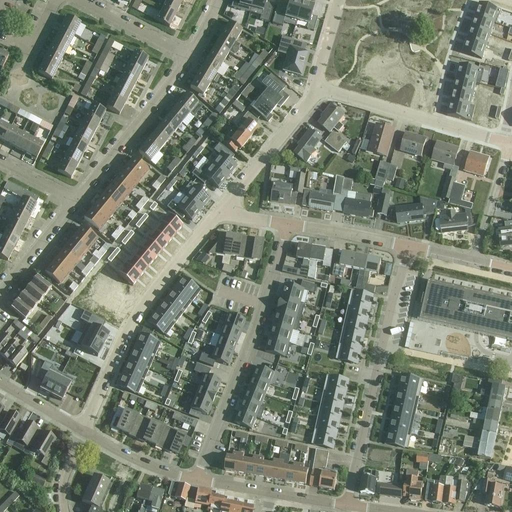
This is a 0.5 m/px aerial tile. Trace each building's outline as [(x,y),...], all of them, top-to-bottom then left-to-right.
[(142,0),(136,0),(133,5),(138,8),(142,0)] [(172,0),(167,0),(163,10),(175,16),(181,5),(172,0)] [(233,0),(231,9),(238,10),(250,14),(253,0),(233,0)] [(253,0),(250,14),(261,17),(259,21),(269,24),(274,6),(266,3),(266,0),(253,0)] [(277,7),(272,24),(282,27),(283,23),(295,27),(297,22),(296,22),(302,4),(289,0),(287,9),(277,7)] [(359,0),(349,44),(368,49),(379,0),(359,0)] [(431,8),(432,0),(388,0),(388,5),(431,8)] [(302,4),(296,22),(297,22),(308,25),(306,30),(313,32),(317,18),(311,17),(314,7),(302,4)] [(480,4),(475,17),(494,24),(499,10),(480,4)] [(157,21),(169,28),(175,16),(163,10),(157,21)] [(500,10),(496,22),(507,25),(510,13),(500,10)] [(475,17),(471,29),(490,35),(494,24),(475,17)] [(61,29),(74,36),(80,25),(67,18),(61,29)] [(229,23),(228,24),(222,34),(235,42),(242,31),(229,23)] [(74,36),(61,29),(55,40),(69,47),(74,36)] [(471,29),(467,40),(486,47),(490,35),(471,29)] [(235,42),(222,34),(216,45),(229,53),(233,55),(236,55),(238,51),(238,48),(240,45),(235,42)] [(282,38),(280,45),(290,48),(283,71),(300,76),(307,53),(303,52),(305,45),(282,38)] [(69,47),(55,40),(49,51),(63,58),(69,47)] [(100,49),(103,43),(98,40),(95,47),(100,49)] [(109,40),(106,47),(111,49),(114,43),(109,40)] [(467,40),(462,54),(482,60),(486,47),(467,40)] [(209,55),(223,63),(229,53),(216,45),(209,55)] [(100,49),(95,47),(91,53),(96,56),(100,49)] [(63,58),(49,51),(44,61),(57,68),(63,58)] [(0,68),(2,69),(8,57),(0,52),(0,68)] [(129,64),(142,71),(148,60),(134,52),(128,64),(129,64)] [(259,57),(264,60),(268,55),(264,52),(259,57)] [(223,63),(209,55),(203,66),(216,74),(222,78),(229,67),(223,63)] [(101,56),(98,62),(103,65),(106,58),(101,56)] [(254,63),(259,66),(264,60),(259,57),(254,63)] [(109,68),(115,70),(118,62),(112,59),(109,68)] [(38,72),(51,79),(57,68),(44,61),(38,72)] [(98,62),(94,69),(99,71),(103,65),(98,62)] [(84,69),(89,71),(92,65),(87,63),(84,69)] [(129,64),(123,75),(137,82),(142,71),(129,64)] [(459,65),(456,79),(476,84),(480,85),(484,71),(459,65)] [(216,74),(203,66),(197,77),(210,85),(216,74)] [(80,75),(85,78),(89,71),(84,69),(80,75)] [(248,71),(244,76),(248,80),(252,75),(248,71)] [(261,90),(256,96),(258,98),(273,110),(277,106),(280,108),(282,106),(284,103),(289,98),(281,91),(285,87),(280,83),(275,79),(268,73),(261,82),(267,87),(263,92),(261,90)] [(123,75),(117,86),(131,93),(137,82),(123,75)] [(248,80),(244,76),(238,82),(243,86),(248,80)] [(210,85),(197,77),(190,87),(203,95),(210,85)] [(90,78),(86,84),(91,87),(94,81),(90,78)] [(504,91),(507,80),(498,78),(496,89),(504,91)] [(456,79),(453,91),(473,96),(476,84),(456,79)] [(219,81),(214,90),(218,93),(224,84),(219,81)] [(86,84),(83,91),(88,93),(91,87),(86,84)] [(250,84),(245,91),(250,95),(255,88),(250,84)] [(75,85),(72,91),(77,94),(80,87),(75,85)] [(131,93),(117,86),(111,97),(125,104),(131,93)] [(232,90),(228,95),(232,99),(236,94),(232,90)] [(245,91),(241,96),(246,100),(250,95),(245,91)] [(453,91),(450,102),(470,107),(473,96),(453,91)] [(186,95),(178,105),(189,114),(198,105),(197,105),(186,96),(186,95)] [(232,99),(228,95),(223,102),(227,105),(232,99)] [(73,110),(78,99),(73,97),(68,108),(73,110)] [(111,97),(106,109),(114,113),(119,116),(125,104),(111,97)] [(268,117),(273,110),(258,98),(250,107),(265,120),(266,120),(269,122),(271,119),(268,117)] [(245,109),(236,101),(232,106),(242,113),(245,109)] [(450,102),(447,116),(467,121),(472,123),(475,108),(470,107),(450,102)] [(178,105),(170,114),(182,124),(189,114),(178,105)] [(86,117),(100,124),(102,120),(103,120),(106,115),(104,114),(105,113),(92,106),(88,113),(83,110),(81,115),(86,117)] [(330,133),(334,128),(339,133),(344,126),(339,122),(344,116),(331,106),(326,113),(327,114),(319,124),(330,133)] [(17,116),(19,110),(12,107),(9,112),(17,116)] [(69,117),(73,110),(68,108),(64,114),(69,117)] [(24,119),(27,114),(19,110),(17,116),(24,119)] [(243,125),(239,131),(249,139),(258,129),(255,126),(258,122),(248,113),(240,122),(243,125)] [(182,124),(170,114),(162,124),(174,133),(182,124)] [(203,125),(206,121),(198,114),(195,119),(203,125)] [(207,120),(203,126),(207,129),(212,124),(216,118),(212,115),(207,120)] [(86,117),(80,128),(94,135),(100,124),(86,117)] [(31,123),(39,127),(41,122),(34,118),(31,123)] [(41,122),(39,127),(46,131),(49,126),(41,122)] [(0,123),(0,140),(3,142),(10,129),(0,123)] [(64,126),(60,123),(56,130),(61,132),(64,126)] [(154,133),(166,143),(174,133),(162,124),(154,133)] [(203,126),(198,131),(202,135),(207,129),(203,126)] [(386,158),(392,139),(389,138),(392,130),(377,126),(371,144),(376,146),(374,154),(386,158)] [(75,139),(88,146),(94,135),(80,128),(75,139)] [(21,134),(10,129),(3,142),(14,147),(21,134)] [(58,139),(61,132),(56,130),(53,136),(58,139)] [(249,139),(239,131),(234,137),(230,134),(223,142),(234,151),(237,147),(240,150),(249,139)] [(309,154),(321,139),(311,131),(301,143),(303,144),(295,154),(306,163),(312,156),(309,154)] [(333,132),(328,139),(342,149),(347,143),(333,132)] [(166,143),(154,133),(147,143),(158,152),(166,143)] [(14,147),(25,153),(32,140),(21,134),(14,147)] [(213,140),(218,145),(223,139),(218,134),(213,140)] [(421,157),(426,140),(425,140),(425,141),(414,138),(415,137),(406,134),(401,151),(421,157)] [(32,140),(25,153),(36,160),(43,146),(46,142),(41,139),(39,144),(32,140)] [(75,139),(69,150),(82,157),(88,146),(75,139)] [(196,143),(192,139),(188,144),(192,148),(196,143)] [(342,149),(328,139),(325,143),(338,154),(342,149)] [(158,152),(147,143),(139,153),(150,162),(158,152)] [(453,167),(458,150),(437,143),(432,160),(445,164),(443,169),(451,171),(452,167),(453,167)] [(192,148),(188,144),(182,151),(187,154),(192,148)] [(53,148),(48,145),(45,151),(50,154),(53,148)] [(212,165),(211,165),(227,178),(237,167),(230,162),(234,157),(227,152),(219,145),(213,151),(219,156),(212,165)] [(63,161),(77,168),(82,157),(69,150),(63,161)] [(46,161),(50,154),(45,151),(41,158),(46,161)] [(470,153),(464,172),(483,178),(489,159),(470,153)] [(176,158),(172,163),(176,167),(180,162),(176,158)] [(147,171),(141,166),(133,159),(127,167),(135,173),(129,180),(135,185),(147,171)] [(71,180),(77,168),(63,161),(57,173),(71,180)] [(195,170),(191,175),(204,185),(207,181),(218,190),(227,178),(211,165),(212,165),(208,162),(199,173),(195,170)] [(381,162),(375,180),(376,180),(385,183),(386,180),(390,166),(391,165),(381,162)] [(167,170),(171,173),(176,167),(172,163),(167,170)] [(397,168),(390,166),(386,180),(393,183),(397,168)] [(113,176),(111,178),(129,193),(135,185),(129,180),(135,173),(127,167),(117,180),(113,176)] [(293,187),(275,184),(272,202),(295,206),(296,199),(297,194),(302,195),(305,176),(297,175),(295,190),(292,190),(293,187)] [(161,177),(156,182),(152,188),(156,191),(165,180),(161,177)] [(333,196),(341,197),(344,179),(336,177),(333,196)] [(112,185),(109,189),(123,200),(129,193),(111,178),(109,181),(112,185)] [(454,183),(455,180),(449,178),(443,198),(450,200),(454,183)] [(344,179),(341,197),(347,198),(348,192),(350,193),(352,181),(344,179)] [(406,181),(397,179),(394,188),(403,190),(406,181)] [(376,180),(374,187),(383,189),(385,183),(376,180)] [(22,200),(16,211),(30,218),(36,206),(35,206),(39,199),(7,183),(3,190),(22,200)] [(181,194),(181,195),(185,198),(185,197),(201,210),(210,199),(190,183),(181,194)] [(450,200),(448,204),(471,210),(473,204),(461,201),(466,187),(454,183),(450,200)] [(111,215),(123,200),(109,189),(103,196),(110,202),(104,210),(111,215)] [(332,212),(335,199),(312,195),(312,193),(305,191),(302,207),(309,208),(332,212)] [(347,200),(344,214),(368,218),(373,219),(374,212),(369,211),(371,197),(356,194),(350,193),(348,192),(347,198),(347,200)] [(88,206),(87,208),(105,222),(111,215),(104,210),(110,202),(103,196),(92,209),(88,206)] [(386,217),(390,197),(389,197),(382,196),(377,215),(386,217)] [(148,201),(144,197),(140,202),(144,205),(148,201)] [(172,202),(166,208),(181,221),(185,216),(192,222),(201,210),(185,197),(185,198),(177,207),(172,202)] [(438,203),(421,199),(422,206),(419,206),(399,209),(396,209),(398,224),(424,221),(423,216),(435,215),(438,203)] [(144,205),(140,202),(135,208),(140,211),(144,205)] [(152,202),(147,209),(150,211),(155,205),(152,202)] [(8,210),(14,213),(18,206),(12,203),(8,210)] [(98,231),(105,222),(87,208),(84,211),(88,214),(84,220),(98,231)] [(473,227),(471,211),(465,210),(466,216),(455,218),(454,212),(447,213),(448,218),(440,219),(441,220),(436,221),(435,223),(436,231),(438,232),(441,232),(442,234),(468,231),(467,227),(473,227)] [(11,222),(25,229),(30,218),(16,211),(11,222)] [(136,216),(136,215),(132,212),(127,217),(132,221),(136,216)] [(138,220),(141,222),(147,216),(144,213),(138,220)] [(168,215),(161,224),(175,236),(182,227),(168,215)] [(141,222),(138,220),(133,226),(136,229),(141,222)] [(11,222),(5,233),(19,240),(25,229),(11,222)] [(497,238),(498,239),(499,239),(500,248),(511,246),(511,222),(505,224),(506,229),(498,230),(498,231),(497,232),(496,233),(497,238)] [(161,224),(154,232),(168,244),(175,236),(161,224)] [(124,230),(120,227),(116,231),(120,235),(124,230)] [(78,249),(84,254),(96,239),(82,228),(76,235),(84,241),(78,249)] [(124,237),(128,239),(133,233),(130,230),(124,237)] [(120,235),(116,231),(111,238),(115,241),(120,235)] [(154,232),(147,241),(161,253),(168,244),(154,232)] [(19,240),(5,233),(0,242),(0,243),(13,251),(19,240)] [(230,257),(233,237),(228,237),(228,235),(221,233),(221,234),(219,234),(217,243),(208,255),(220,257),(225,258),(225,256),(230,257)] [(262,256),(270,257),(272,235),(264,234),(262,256)] [(84,241),(76,235),(64,250),(78,262),(84,254),(78,249),(84,241)] [(239,238),(233,237),(230,257),(236,258),(235,260),(240,260),(244,261),(244,260),(248,238),(246,238),(239,236),(239,238)] [(128,239),(124,237),(119,243),(122,246),(128,239)] [(250,238),(248,238),(244,260),(244,261),(249,261),(249,262),(253,263),(253,261),(259,262),(262,242),(257,241),(257,239),(250,238)] [(147,241),(140,249),(155,261),(161,253),(147,241)] [(0,258),(7,262),(13,251),(0,243),(0,258)] [(99,261),(102,258),(110,248),(105,245),(97,254),(95,252),(92,255),(99,261)] [(299,246),(297,260),(304,261),(303,267),(302,266),(301,271),(298,271),(297,276),(307,279),(312,248),(299,246)] [(111,254),(114,256),(119,250),(116,247),(111,254)] [(312,248),(307,279),(315,281),(315,276),(317,269),(316,269),(316,263),(323,264),(323,268),(329,269),(331,257),(325,256),(326,250),(312,248)] [(140,249),(133,258),(148,270),(155,261),(140,249)] [(78,262),(64,250),(52,265),(59,271),(65,264),(72,269),(78,262)] [(209,259),(202,253),(195,261),(204,265),(209,259)] [(345,268),(353,270),(356,256),(343,253),(342,259),(336,258),(332,276),(343,278),(345,268)] [(114,256),(111,254),(105,260),(108,263),(114,256)] [(356,290),(361,291),(364,278),(365,272),(368,258),(356,256),(353,270),(360,271),(356,290)] [(133,258),(126,267),(141,278),(148,270),(133,258)] [(368,258),(365,272),(364,278),(361,291),(374,294),(375,287),(368,286),(370,273),(378,275),(381,261),(368,258)] [(90,272),(94,267),(90,263),(86,268),(90,272)] [(59,271),(52,265),(45,274),(59,285),(72,269),(65,264),(59,271)] [(392,265),(386,264),(384,276),(390,277),(392,265)] [(126,267),(119,275),(134,287),(141,278),(126,267)] [(90,272),(86,268),(81,274),(85,278),(90,272)] [(30,285),(44,297),(51,289),(34,275),(32,278),(35,280),(30,285)] [(177,286),(174,290),(192,303),(200,292),(183,278),(177,286)] [(511,300),(429,281),(420,320),(511,341),(511,300)] [(38,305),(44,297),(30,285),(28,283),(25,286),(28,288),(24,293),(38,305)] [(315,295),(317,287),(303,283),(301,289),(285,285),(281,299),(301,304),(304,292),(311,294),(315,295)] [(69,289),(73,293),(78,287),(73,284),(69,289)] [(174,290),(165,301),(183,314),(192,303),(174,290)] [(32,313),(38,305),(24,293),(21,291),(19,293),(22,296),(18,301),(17,301),(32,313)] [(352,292),(348,306),(370,311),(373,297),(352,292)] [(25,321),(32,313),(17,301),(18,301),(15,299),(12,301),(15,304),(11,309),(25,321)] [(281,299),(277,312),(301,319),(305,305),(301,304),(281,299)] [(61,301),(56,306),(59,309),(64,304),(61,301)] [(165,301),(157,312),(174,325),(183,314),(165,301)] [(48,309),(55,315),(59,309),(56,306),(52,304),(48,309)] [(345,320),(367,325),(370,311),(348,306),(345,320)] [(84,312),(80,321),(88,325),(82,335),(103,347),(109,335),(101,331),(105,323),(84,312)] [(157,312),(148,323),(166,337),(174,325),(157,312)] [(297,333),(301,319),(277,312),(273,325),(293,331),(297,333)] [(241,332),(245,321),(228,314),(224,326),(241,332)] [(48,317),(43,322),(47,325),(51,320),(48,317)] [(345,320),(342,333),(364,338),(367,325),(345,320)] [(47,325),(43,322),(38,328),(42,331),(47,325)] [(15,326),(20,331),(23,328),(18,323),(15,326)] [(273,325),(269,339),(289,345),(289,344),(293,331),(273,325)] [(219,337),(236,344),(241,332),(224,326),(219,337)] [(31,334),(29,332),(23,328),(20,331),(25,335),(22,338),(26,341),(31,334)] [(197,330),(195,335),(193,340),(200,343),(203,333),(197,330)] [(361,352),(364,338),(342,333),(339,347),(361,352)] [(82,335),(76,346),(97,358),(103,347),(82,335)] [(140,335),(134,348),(155,357),(160,344),(140,335)] [(236,344),(219,337),(213,335),(209,346),(215,349),(232,355),(236,344)] [(0,355),(11,342),(3,336),(0,339),(0,355)] [(39,341),(34,336),(31,340),(36,344),(39,341)] [(291,345),(289,344),(289,345),(269,339),(267,345),(265,353),(284,358),(287,359),(291,345)] [(0,360),(2,358),(7,363),(19,349),(11,342),(0,355),(0,360)] [(361,352),(339,347),(336,361),(358,366),(361,352)] [(134,348),(129,361),(149,370),(152,362),(155,357),(134,348)] [(27,356),(19,349),(7,363),(5,366),(7,368),(10,365),(16,370),(27,356)] [(210,367),(213,368),(215,362),(228,367),(232,355),(215,349),(212,359),(201,355),(198,362),(210,367)] [(167,363),(168,363),(177,367),(179,361),(169,357),(167,363)] [(180,358),(177,367),(181,369),(185,360),(180,358)] [(129,361),(123,374),(143,383),(149,370),(129,361)] [(168,363),(166,369),(174,372),(177,367),(168,363)] [(196,365),(194,373),(204,377),(199,387),(216,393),(221,382),(209,377),(211,371),(196,365)] [(270,385),(274,374),(258,367),(253,379),(270,385)] [(50,369),(39,390),(51,396),(62,375),(50,369)] [(123,374),(117,387),(138,396),(143,383),(123,374)] [(62,375),(51,396),(62,402),(73,381),(62,375)] [(327,377),(324,391),(346,396),(349,382),(327,377)] [(400,390),(421,395),(424,381),(403,377),(400,390)] [(248,390),(265,397),(270,385),(253,379),(248,390)] [(481,391),(480,396),(485,397),(491,398),(503,400),(506,389),(501,388),(502,382),(489,379),(486,392),(481,391)] [(216,393),(199,387),(195,398),(212,405),(216,393)] [(248,390),(244,401),(261,408),(261,407),(264,399),(265,397),(248,390)] [(396,404),(418,409),(421,395),(400,390),(396,404)] [(343,409),(346,396),(324,391),(321,405),(343,409)] [(489,410),(501,413),(503,400),(491,398),(485,397),(480,396),(474,395),(473,400),(490,404),(489,410)] [(162,407),(164,401),(156,398),(153,404),(162,407)] [(212,405),(195,398),(190,410),(201,414),(207,416),(212,405)] [(166,401),(164,406),(171,409),(173,403),(166,401)] [(256,419),(260,421),(265,409),(261,407),(261,408),(244,401),(240,412),(256,419)] [(149,411),(152,405),(146,402),(144,409),(149,411)] [(393,418),(415,422),(418,409),(396,404),(393,418)] [(155,413),(158,407),(152,405),(149,411),(155,413)] [(343,409),(321,405),(318,418),(340,423),(343,409)] [(124,433),(131,415),(126,412),(127,411),(123,409),(122,409),(118,407),(109,428),(111,429),(111,430),(118,432),(119,431),(124,433)] [(499,425),(501,413),(489,410),(483,409),(482,416),(471,414),(470,419),(474,420),(481,421),(486,422),(499,425)] [(201,414),(190,410),(188,416),(198,420),(201,414)] [(252,430),(256,419),(240,412),(235,424),(252,430)] [(0,427),(0,431),(10,437),(6,444),(12,447),(16,441),(19,434),(14,431),(21,420),(9,413),(2,424),(0,427)] [(136,417),(131,415),(124,433),(129,435),(128,437),(135,439),(136,440),(145,419),(141,417),(137,415),(136,417)] [(198,423),(178,415),(175,422),(195,430),(198,423)] [(318,418),(315,432),(337,437),(340,423),(318,418)] [(393,418),(390,431),(412,436),(415,422),(393,418)] [(149,420),(145,419),(136,440),(138,440),(138,441),(144,444),(145,442),(150,444),(158,426),(153,424),(154,422),(149,420)] [(496,437),(499,425),(486,422),(484,434),(496,437)] [(37,444),(36,444),(31,441),(38,430),(26,423),(19,434),(16,441),(27,448),(24,454),(29,457),(33,451),(37,444)] [(453,423),(451,434),(460,435),(461,424),(453,423)] [(163,428),(158,426),(150,444),(155,446),(154,448),(161,451),(161,450),(163,451),(172,430),(168,428),(164,426),(163,428)] [(176,432),(172,430),(163,451),(164,451),(164,452),(171,455),(172,453),(177,455),(181,446),(183,447),(187,438),(179,435),(180,433),(176,431),(176,432)] [(409,450),(412,436),(390,431),(387,445),(409,450)] [(333,451),(337,437),(315,432),(312,446),(333,451)] [(32,459),(36,453),(45,458),(41,464),(46,468),(54,455),(49,452),(55,440),(43,433),(36,444),(37,444),(33,451),(29,457),(32,459)] [(494,449),(496,437),(484,434),(482,441),(477,440),(465,438),(464,443),(494,449)] [(450,436),(447,449),(453,450),(456,438),(450,436)] [(448,441),(442,440),(439,451),(445,453),(448,441)] [(491,461),(494,449),(464,443),(463,448),(475,450),(475,449),(480,451),(479,458),(491,461)] [(316,451),(310,487),(319,489),(334,492),(337,476),(338,473),(325,471),(324,474),(322,473),(323,469),(326,469),(329,453),(317,451),(316,451)] [(225,471),(235,473),(239,454),(233,453),(233,458),(227,457),(225,471)] [(235,473),(245,475),(248,461),(243,460),(244,455),(239,454),(235,473)] [(245,475),(255,477),(259,458),(254,457),(253,462),(248,461),(245,475)] [(255,477),(265,478),(268,465),(263,464),(264,459),(259,458),(255,477)] [(457,460),(451,472),(456,474),(461,462),(457,460)] [(265,478),(276,480),(279,461),(274,461),(273,465),(268,465),(265,478)] [(276,480),(286,482),(288,468),(283,467),(284,462),(279,461),(276,480)] [(286,482),(296,484),(299,465),(294,464),(293,469),(288,468),(286,482)] [(299,465),(296,484),(306,486),(308,472),(303,471),(304,466),(299,465)] [(418,473),(407,471),(404,498),(410,499),(410,501),(411,501),(411,502),(416,502),(416,501),(420,502),(422,486),(417,486),(418,473)] [(377,482),(378,473),(369,472),(369,475),(364,474),(364,478),(363,478),(361,494),(374,496),(376,481),(377,482)] [(30,483),(40,488),(42,489),(46,481),(33,476),(30,483)] [(82,503),(90,506),(92,507),(89,511),(101,511),(98,509),(110,484),(93,477),(82,503)] [(431,503),(443,505),(447,479),(441,478),(440,487),(434,487),(434,482),(428,482),(426,502),(431,502),(431,503)] [(447,479),(443,505),(455,506),(455,502),(464,504),(467,484),(453,482),(454,480),(447,479)] [(500,509),(503,489),(493,487),(493,483),(483,482),(481,493),(488,494),(486,507),(500,509)] [(187,497),(190,488),(189,488),(171,483),(167,496),(169,496),(169,498),(185,502),(185,503),(186,499),(187,497)] [(387,497),(389,486),(381,485),(380,496),(387,497)] [(139,511),(145,511),(152,490),(140,486),(136,500),(143,502),(142,507),(141,507),(139,511)] [(396,487),(389,486),(387,497),(395,498),(396,487)] [(403,488),(396,487),(395,498),(402,499),(403,488)] [(197,490),(190,488),(187,497),(195,499),(193,509),(200,509),(201,507),(207,508),(210,493),(197,490)] [(158,511),(164,493),(152,490),(145,511),(150,511),(151,510),(158,511)] [(15,493),(5,503),(10,507),(19,497),(15,493)] [(208,511),(215,511),(220,511),(223,498),(224,495),(215,494),(211,493),(210,493),(207,508),(208,508),(208,511)] [(223,498),(220,511),(230,511),(233,500),(227,499),(227,500),(223,499),(223,498)] [(241,511),(243,502),(237,501),(237,502),(233,501),(233,500),(230,511),(241,511)] [(243,502),(241,511),(252,511),(254,504),(247,503),(247,504),(245,503),(243,503),(243,502)] [(0,511),(4,511),(10,507),(5,503),(0,508),(0,511)]
